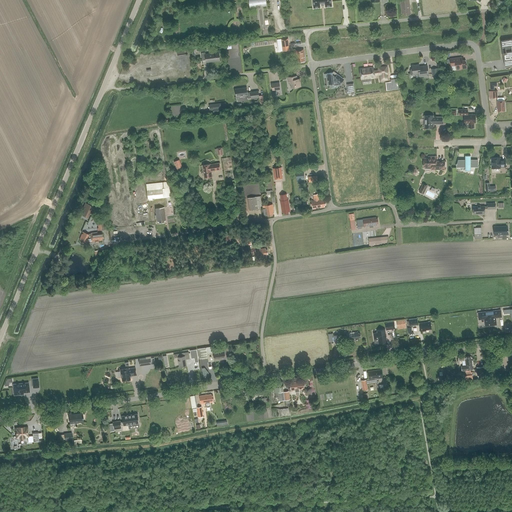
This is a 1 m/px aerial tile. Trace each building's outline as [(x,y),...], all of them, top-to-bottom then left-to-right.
[(266,7),(265,0),(248,0),(250,7),(250,9),(256,8),(256,5),(261,4),(262,7),(266,7)] [(312,0),(314,8),(320,8),(320,4),(325,3),(325,7),(332,6),(330,0),(312,0)] [(409,0),(400,0),(402,14),(404,14),(404,15),(409,15),(409,13),(411,13),(409,0)] [(288,38),(281,39),(282,51),(284,51),(289,50),(288,38)] [(511,51),(511,46),(511,45),(511,39),(501,41),(502,47),(505,47),(506,53),(503,53),(505,66),(511,65),(511,51)] [(304,56),(303,49),(295,50),(296,57),(297,57),(298,62),(304,61),(304,56)] [(206,63),(220,61),(219,52),(205,54),(205,53),(201,53),(202,61),(206,60),(206,63)] [(466,60),(462,61),(461,58),(450,59),(451,66),(456,65),(456,70),(461,70),(461,69),(467,68),(466,60)] [(424,75),(429,74),(427,66),(420,67),(419,65),(412,66),(412,69),(411,69),(410,70),(410,71),(411,75),(419,74),(419,77),(424,76),(424,75)] [(388,73),(387,67),(378,68),(379,71),(374,71),(373,68),(360,69),(361,79),(375,78),(374,75),(379,74),(379,75),(380,75),(381,81),(388,80),(387,73),(388,73)] [(335,73),(327,74),(329,85),(339,83),(340,85),(344,80),(337,74),(337,75),(335,73)] [(297,76),(288,77),(289,84),(291,84),(292,88),(301,87),(300,81),(297,81),(297,76)] [(272,91),(280,90),(279,83),(271,83),(272,91)] [(347,90),(345,90),(346,93),(354,92),(353,84),(346,85),(347,90)] [(247,88),(235,89),(236,97),(248,96),(248,99),(259,98),(258,91),(250,92),(247,93),(247,88)] [(221,113),(220,109),(226,109),(225,103),(209,105),(210,110),(213,110),(214,114),(221,113)] [(468,115),(468,110),(459,110),(459,115),(464,115),(464,128),(474,128),(474,123),(475,123),(475,115),(468,115)] [(442,124),(442,117),(433,117),(433,116),(424,116),(424,128),(433,128),(433,124),(442,124)] [(465,157),(465,155),(474,155),(474,148),(460,148),(460,153),(462,153),(462,157),(465,157)] [(478,167),(478,160),(471,160),(471,156),(465,156),(465,160),(458,160),(459,160),(459,168),(465,168),(465,171),(471,171),(471,167),(478,167)] [(431,169),(431,170),(445,170),(445,161),(437,161),(437,157),(432,157),(432,158),(423,158),(423,167),(425,167),(425,169),(431,169)] [(491,158),(492,169),(500,168),(506,167),(506,160),(502,160),(502,161),(500,161),(499,158),(491,158)] [(202,165),(203,170),(203,173),(202,174),(202,176),(203,176),(204,176),(204,178),(212,177),(211,171),(220,170),(219,163),(210,165),(210,164),(202,165)] [(282,179),(281,168),(273,169),(274,180),(282,179)] [(298,184),(305,183),(304,173),(296,174),(296,179),(297,179),(298,184)] [(165,182),(146,184),(148,200),(163,198),(162,189),(166,188),(169,188),(168,181),(165,182)] [(323,199),(319,200),(318,195),(314,196),(315,201),(312,201),(313,209),(324,207),(324,206),(326,205),(325,201),(323,201),(323,199)] [(247,198),(249,211),(258,210),(257,207),(261,207),(260,196),(247,198)] [(288,212),(290,212),(288,200),(280,201),(282,213),(284,213),(284,214),(288,213),(288,212)] [(92,213),(95,208),(85,204),(84,206),(85,210),(83,214),(85,216),(85,217),(88,218),(90,212),(92,213)] [(273,211),(274,211),(273,204),(262,206),(263,210),(264,216),(268,215),(268,216),(273,216),(272,214),(273,214),(273,211)] [(495,209),(495,204),(487,204),(488,206),(481,207),(480,206),(478,206),(477,207),(473,207),(473,214),(480,214),(480,215),(485,214),(485,209),(495,209)] [(166,221),(164,208),(156,209),(158,222),(159,222),(159,223),(164,223),(164,221),(166,221)] [(97,231),(104,230),(103,217),(96,218),(97,231)] [(357,220),(359,229),(361,229),(361,227),(364,226),(364,227),(377,225),(377,224),(378,224),(378,219),(376,219),(376,218),(357,220)] [(506,228),(506,226),(494,227),(494,236),(497,236),(497,238),(502,237),(502,235),(508,235),(508,228),(506,228)] [(82,232),(79,240),(86,243),(87,242),(87,241),(87,239),(88,239),(91,239),(91,242),(95,241),(95,243),(98,243),(98,241),(102,240),(101,239),(103,239),(103,234),(101,234),(101,232),(90,234),(89,234),(88,234),(82,232)] [(380,238),(369,239),(369,246),(376,246),(375,245),(377,245),(377,243),(380,243),(380,238)] [(268,254),(267,250),(266,250),(265,248),(255,250),(255,248),(251,249),(252,252),(255,252),(256,258),(262,257),(262,258),(267,257),(266,255),(268,254)] [(501,317),(501,310),(494,311),(494,314),(485,315),(484,312),(478,313),(479,319),(485,318),(485,323),(485,326),(489,325),(496,324),(495,318),(501,317)] [(394,321),(385,323),(386,330),(395,328),(394,321)] [(421,331),(426,331),(426,330),(431,329),(431,322),(420,324),(421,331)] [(387,342),(385,330),(377,331),(377,333),(373,333),(374,338),(378,338),(379,344),(387,342)] [(359,338),(361,338),(360,334),(358,334),(358,332),(347,334),(348,341),(357,340),(359,339),(359,338)] [(207,357),(206,353),(205,347),(197,349),(199,358),(207,357)] [(214,361),(222,360),(222,358),(225,357),(224,351),(213,353),(214,361)] [(190,359),(189,353),(183,353),(183,356),(178,357),(179,367),(187,366),(186,360),(190,359)] [(461,376),(472,375),(471,372),(470,372),(470,370),(473,370),(472,358),(471,358),(471,356),(466,357),(466,359),(465,359),(466,366),(461,366),(462,373),(461,373),(461,376)] [(130,380),(130,376),(136,375),(135,368),(129,369),(120,370),(121,375),(121,376),(122,382),(130,380)] [(362,391),(367,390),(366,385),(378,383),(377,379),(383,378),(382,370),(368,372),(369,380),(361,381),(362,391)] [(302,388),(304,388),(303,383),(302,383),(302,382),(290,383),(291,391),(295,391),(295,392),(299,392),(299,390),(303,390),(302,388)] [(15,395),(20,394),(20,393),(29,392),(28,384),(14,385),(14,391),(13,391),(14,394),(15,395)] [(289,391),(275,393),(276,398),(278,397),(278,401),(285,400),(289,400),(290,400),(289,391)] [(212,396),(211,395),(200,396),(201,404),(206,403),(206,406),(210,406),(210,403),(212,402),(212,401),(214,401),(213,396),(212,396)] [(281,409),(282,416),(289,415),(288,408),(281,409)] [(83,422),(83,420),(82,413),(69,415),(70,423),(83,422)] [(137,414),(122,416),(123,425),(128,425),(139,423),(137,414)] [(122,430),(120,421),(113,422),(114,431),(122,430)] [(28,437),(27,428),(16,429),(17,438),(28,437)]
